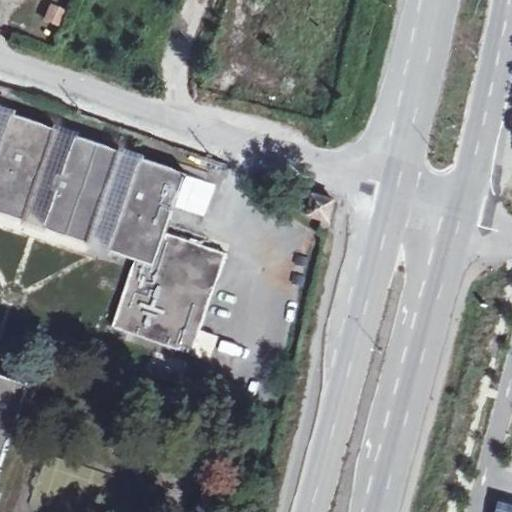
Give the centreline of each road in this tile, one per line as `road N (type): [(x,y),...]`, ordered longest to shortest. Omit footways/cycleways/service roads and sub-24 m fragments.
road 1 (unclassified): [(382,192),(338,169),(0,56)]
road 2 (primary): [(382,192),(305,511)]
road 3 (primary): [(336,511),(411,200)]
road 4 (primary): [(411,200),(452,0)]
road 5 (primary): [(421,0),(382,192)]
